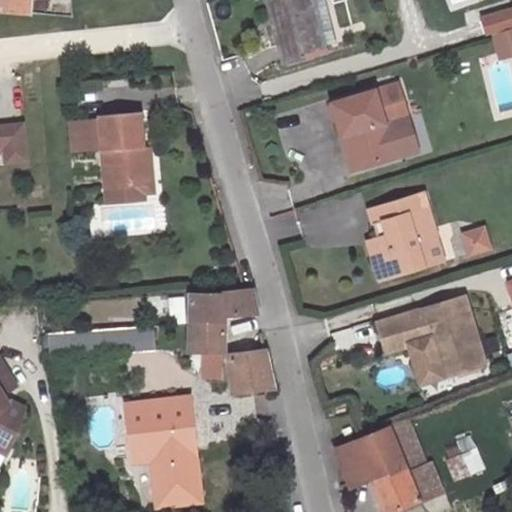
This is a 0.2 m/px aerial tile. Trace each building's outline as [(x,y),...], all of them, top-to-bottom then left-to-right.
[(32,0),(0,0),(0,10),(31,12),(32,0)] [(315,0),(269,0),(287,64),(330,51),(315,0)] [(495,34),(511,28),(511,10),(482,19),(487,36),(495,34)] [(511,28),(495,34),(501,53),(511,49),(511,28)] [(342,103),(353,136),(361,133),(371,165),(413,152),(402,121),(419,115),(408,83),(342,103)] [(134,116),(101,118),(101,121),(103,150),(105,182),(138,180),(134,116)] [(70,123),(72,152),(103,150),(101,121),(70,123)] [(0,149),(3,149),(4,165),(25,163),(23,127),(0,127),(0,149)] [(364,168),(371,165),(361,133),(353,136),(364,168)] [(138,180),(105,182),(106,197),(139,195),(138,180)] [(387,230),(384,230),(390,252),(394,251),(401,274),(434,265),(427,239),(449,233),(440,201),(434,202),(430,186),(378,201),(383,216),(392,214),(396,227),(387,230)] [(383,216),(387,230),(396,227),(392,214),(383,216)] [(487,223),(458,232),(466,257),(495,248),(487,223)] [(390,252),(384,230),(376,233),(389,277),(401,274),(394,251),(390,252)] [(457,258),(449,233),(427,239),(434,265),(457,258)] [(251,286),(188,291),(186,324),(187,324),(187,322),(222,322),(223,315),(257,313),(251,286)] [(495,363),(474,295),(389,322),(396,351),(420,344),(440,338),(451,376),(495,363)] [(187,324),(186,324),(184,382),(219,385),(222,322),(187,322),(187,324)] [(45,337),(49,362),(117,354),(154,351),(151,327),(45,337)] [(440,338),(420,344),(432,383),(451,376),(440,338)] [(0,445),(16,453),(29,427),(25,425),(33,408),(19,400),(14,392),(24,385),(4,347),(2,348),(0,349),(0,445)] [(265,352),(226,358),(231,393),(272,387),(265,352)] [(190,398),(128,403),(131,431),(135,431),(138,461),(151,460),(156,506),(200,502),(190,398)] [(408,422),(389,430),(409,477),(428,469),(408,422)] [(389,430),(336,452),(352,490),(372,482),(384,511),(408,511),(444,497),(431,467),(428,469),(409,477),(389,430)] [(472,435),(455,443),(470,477),(487,469),(472,435)]
